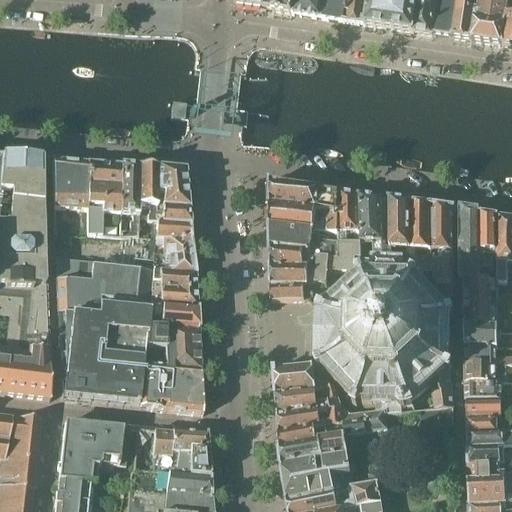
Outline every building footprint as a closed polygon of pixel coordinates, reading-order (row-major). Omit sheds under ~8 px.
[(264,13),(265,0),(232,0),(234,7),(234,9),(264,13)] [(292,18),(294,0),(265,0),(264,13),(292,18)] [(322,22),(325,0),(294,0),(292,18),(322,22)] [(346,26),(349,0),(325,0),(322,22),(344,25),(346,26)] [(349,0),(346,26),(365,29),(368,0),(349,0)] [(413,36),(417,0),(368,0),(365,29),(384,32),(413,36)] [(432,39),(437,0),(417,0),(413,36),(432,39)] [(451,42),(458,0),(437,0),(432,39),(451,42)] [(458,0),(451,42),(471,45),(478,0),(458,0)] [(507,20),(509,3),(509,0),(478,0),(471,45),(486,48),(502,50),(507,20)] [(511,20),(507,20),(502,50),(511,51),(511,20)] [(190,108),(172,106),(171,121),(188,122),(190,108)] [(2,194),(10,194),(8,227),(0,226),(0,227),(0,397),(50,404),(45,278),(41,164),(5,160),(2,194)] [(88,214),(88,168),(51,164),(54,211),(68,213),(86,214),(88,214)] [(88,214),(86,214),(86,239),(101,239),(101,217),(120,219),(120,171),(88,168),(88,214)] [(138,211),(137,172),(120,171),(120,219),(131,219),(131,225),(129,225),(129,235),(124,235),(124,240),(137,240),(139,222),(138,211)] [(159,201),(156,174),(137,172),(138,211),(148,211),(148,218),(147,219),(146,226),(155,226),(155,225),(164,226),(164,221),(167,217),(156,216),(156,201),(159,201)] [(186,213),(183,185),(183,180),(183,175),(179,176),(156,174),(159,201),(156,201),(156,216),(167,217),(167,212),(186,213)] [(343,230),(342,197),(271,185),(269,185),(269,209),(338,217),(338,229),(343,230)] [(360,236),(361,199),(342,197),(343,230),(338,229),(338,238),(338,245),(360,245),(360,236)] [(383,260),(381,202),(361,199),(360,236),(360,245),(373,246),(373,260),(383,260)] [(408,261),(408,206),(381,202),(383,260),(373,260),(361,261),(352,261),(352,276),(355,276),(354,274),(362,271),(363,274),(371,273),(409,277),(411,274),(412,265),(412,261),(408,261)] [(431,254),(430,209),(408,206),(408,261),(412,261),(412,265),(431,267),(431,254)] [(338,217),(269,209),(270,230),(338,238),(338,229),(338,217)] [(453,214),(453,213),(430,209),(431,254),(431,267),(435,277),(436,288),(452,289),(452,268),(451,214),(453,214)] [(167,212),(167,217),(164,221),(164,226),(188,227),(186,213),(167,212)] [(492,267),(492,257),(480,256),(480,217),(463,214),(464,281),(480,281),(480,271),(499,271),(499,267),(492,267)] [(499,257),(499,220),(480,217),(480,256),(492,257),(499,257)] [(511,222),(499,220),(499,257),(499,267),(499,271),(498,283),(498,287),(506,287),(506,272),(511,272),(511,222)] [(155,225),(155,226),(155,228),(156,228),(155,241),(154,241),(154,243),(161,243),(161,259),(191,261),(188,227),(164,226),(155,225)] [(338,238),(270,230),(270,252),(309,256),(309,262),(317,262),(324,262),(329,262),(338,263),(338,245),(338,238)] [(361,261),(360,245),(338,245),(338,263),(329,262),(328,275),(352,276),(352,261),(361,261)] [(314,265),(313,262),(309,262),(309,256),(270,252),(270,263),(270,270),(308,274),(308,270),(309,270),(309,265),(314,265)] [(191,261),(161,259),(153,258),(152,263),(153,263),(153,272),(193,275),(191,261)] [(153,263),(152,263),(133,261),(132,272),(91,268),(92,265),(56,262),(57,282),(58,316),(98,320),(100,302),(150,307),(150,291),(149,272),(153,272),(153,263)] [(328,275),(329,262),(324,262),(317,262),(316,275),(315,288),(327,288),(328,275)] [(436,288),(435,277),(431,267),(412,265),(411,274),(414,276),(413,279),(447,315),(450,314),(452,289),(436,288)] [(304,289),(307,289),(308,274),(270,270),(271,289),(304,289)] [(448,368),(449,322),(454,320),(451,314),(450,314),(447,315),(413,279),(414,276),(411,274),(409,277),(371,273),(363,274),(362,271),(354,274),(355,276),(355,277),(322,309),(320,308),(318,311),(316,313),(317,314),(320,317),(319,317),(319,324),(320,324),(319,357),(317,357),(317,363),(318,364),(315,365),(317,372),(320,371),(351,404),(349,407),(357,411),(359,407),(375,408),(375,414),(349,417),(342,411),(341,408),(339,405),(341,417),(342,428),(365,426),(366,436),(393,433),(391,418),(403,417),(404,414),(409,415),(410,409),(409,406),(444,374),(448,377),(449,376),(452,370),(448,368)] [(193,275),(153,272),(149,272),(150,291),(195,294),(194,277),(193,275)] [(498,304),(498,287),(498,283),(480,281),(464,281),(464,303),(498,304)] [(304,289),(271,289),(271,306),(272,306),(304,305),(304,289)] [(150,291),(150,307),(150,308),(157,309),(196,311),(195,294),(150,291)] [(152,352),(155,332),(157,309),(150,308),(150,307),(100,302),(98,320),(58,316),(63,404),(145,413),(150,369),(152,352)] [(497,327),(498,304),(464,303),(464,326),(497,327)] [(196,311),(157,309),(155,332),(197,335),(196,311)] [(497,351),(497,327),(464,326),(465,348),(497,351)] [(198,356),(197,335),(155,332),(152,352),(155,352),(159,352),(159,370),(199,375),(198,366),(198,356)] [(497,351),(465,348),(465,368),(511,367),(511,360),(496,360),(497,351)] [(497,385),(497,376),(509,375),(509,379),(511,379),(511,367),(465,368),(466,386),(497,385)] [(201,418),(199,375),(159,370),(150,369),(145,413),(201,418)] [(313,371),(309,371),(273,373),(275,399),(316,396),(316,394),(313,371)] [(404,414),(403,417),(419,415),(443,411),(451,411),(453,411),(449,376),(448,377),(444,374),(409,406),(410,409),(409,415),(404,414)] [(511,385),(497,385),(466,386),(466,402),(501,402),(511,401),(511,385)] [(339,405),(341,408),(334,389),(322,392),(323,396),(329,395),(339,405)] [(316,396),(275,399),(277,418),(314,416),(314,418),(341,417),(339,405),(329,395),(323,396),(325,404),(316,406),(316,396)] [(501,419),(501,402),(466,402),(466,420),(496,419),(501,419)] [(451,429),(451,411),(443,411),(419,415),(420,431),(451,429)] [(342,428),(341,417),(314,418),(314,416),(277,418),(277,426),(278,440),(342,428)] [(5,419),(1,453),(39,457),(43,424),(5,419)] [(497,428),(496,419),(466,420),(467,437),(511,435),(511,423),(508,424),(509,428),(497,428)] [(125,469),(129,433),(69,426),(64,430),(59,482),(95,486),(90,485),(92,470),(97,471),(100,467),(101,461),(117,463),(117,469),(125,469)] [(366,437),(366,436),(365,426),(342,428),(344,439),(366,437)] [(342,428),(278,440),(279,453),(344,440),(344,439),(342,428)] [(148,440),(149,434),(136,432),(134,448),(141,449),(148,440)] [(154,435),(149,479),(191,482),(189,456),(206,458),(204,438),(203,438),(154,435)] [(511,435),(467,437),(467,449),(500,449),(500,450),(504,450),(504,451),(511,449),(511,435)] [(347,459),(344,440),(279,453),(281,469),(347,459)] [(511,459),(500,460),(500,450),(500,449),(467,449),(468,466),(499,465),(499,483),(511,482),(511,459)] [(1,453),(0,460),(0,486),(36,491),(39,457),(1,453)] [(208,483),(206,458),(189,456),(191,482),(208,483)] [(352,467),(349,467),(347,459),(281,469),(283,488),(329,480),(351,477),(353,477),(355,474),(354,467),(352,467)] [(468,484),(499,483),(499,465),(468,466),(468,484)] [(353,490),(351,477),(329,480),(333,496),(286,506),(287,511),(344,511),(355,510),(355,511),(359,510),(359,511),(383,508),(378,485),(353,490)] [(132,478),(130,497),(209,503),(209,501),(208,483),(191,482),(149,479),(132,478)] [(333,496),(329,480),(283,488),(286,506),(333,496)] [(95,486),(59,482),(57,498),(56,498),(55,502),(88,506),(90,487),(95,488),(95,486)] [(511,503),(511,482),(499,483),(468,484),(469,505),(511,503)] [(430,493),(433,487),(426,484),(423,490),(430,493)] [(0,511),(32,511),(36,491),(0,486),(0,511)] [(210,511),(209,503),(130,497),(128,511),(210,511)] [(56,507),(55,511),(87,511),(88,506),(55,502),(55,507),(56,507)] [(511,503),(469,505),(468,511),(500,511),(501,511),(511,510),(511,503)]
